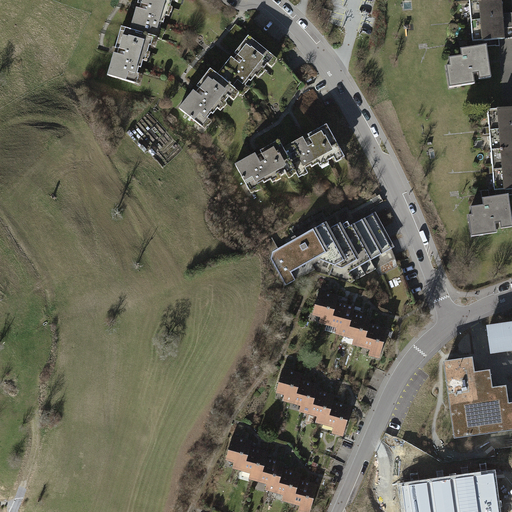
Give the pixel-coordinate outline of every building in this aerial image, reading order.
[(140,10),(136,23),(163,31),(171,0),(143,0),(142,4),(152,6),(150,13),(140,10)] [(511,0),(472,0),(476,42),(498,40),(511,38),(511,0)] [(109,75),(135,83),(149,35),(124,27),(118,49),(127,51),(125,57),(115,54),(109,75)] [(236,58),(228,69),(249,86),(275,53),(254,36),(240,53),(249,59),(245,64),(236,58)] [(511,38),(498,40),(504,109),(511,108),(511,38)] [(447,68),(450,89),(477,85),(475,75),(481,75),(482,79),(493,78),(488,47),(462,51),(464,58),(449,60),(450,68),(447,68)] [(181,107),(202,125),(234,86),(214,70),(200,87),(207,93),(203,97),(195,90),(181,107)] [(511,108),(504,109),(490,110),(497,191),(511,189),(511,108)] [(307,137),(295,144),(308,167),(345,147),(331,123),(313,134),(318,143),(312,146),(307,137)] [(237,163),(251,187),(295,162),(282,140),(262,151),(267,159),(262,161),(257,152),(237,163)] [(469,219),(472,239),(499,235),(497,226),(503,225),(504,230),(511,228),(511,209),(510,197),(484,201),(486,209),(471,211),(472,218),(469,219)] [(327,222),(272,251),(270,259),(285,287),(315,270),(348,283),(397,257),(374,214),(351,226),(348,220),(330,229),(327,222)] [(319,324),(331,328),(338,303),(340,298),(320,292),(313,316),(320,318),(319,324)] [(335,335),(347,339),(355,315),(357,308),(338,303),(331,328),(337,329),(335,335)] [(352,346),(364,350),(372,325),(373,320),(355,315),(347,339),(354,341),(352,346)] [(380,360),(388,330),(372,325),(364,350),(370,351),(369,357),(380,360)] [(511,325),(488,329),(491,351),(511,347),(511,325)] [(470,359),(446,362),(457,437),(511,429),(511,405),(509,406),(507,387),(490,389),(487,371),(472,373),(470,359)] [(282,403),(294,406),(302,382),(303,376),(284,370),(276,395),(284,397),(282,403)] [(298,414),(311,418),(318,393),(320,387),(302,382),(294,406),(300,408),(298,414)] [(316,425),(328,428),(335,403),(336,398),(318,393),(311,418),(317,420),(316,425)] [(343,438),(352,408),(335,403),(328,428),(334,430),(332,435),(343,438)] [(232,467),(243,470),(250,446),(252,440),(232,434),(225,458),(234,460),(232,467)] [(248,478),(261,482),(268,457),(270,452),(250,446),(243,470),(250,472),(248,478)] [(265,489),(277,493),(284,469),(286,462),(268,457),(261,482),(266,483),(265,489)] [(282,500),(294,504),(301,479),(303,474),(284,469),(277,493),(284,495),(282,500)] [(498,511),(494,474),(402,486),(405,511),(498,511)] [(302,511),(309,511),(318,484),(301,479),(294,504),(300,505),(299,511),(302,511)]
